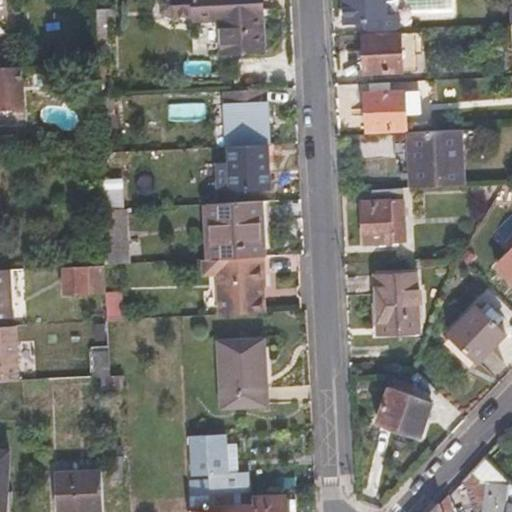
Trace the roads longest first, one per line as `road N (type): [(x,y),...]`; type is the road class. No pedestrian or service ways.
road 1 (residential): [(305,0),(338,511)]
road 2 (residential): [(511,394),(402,511)]
